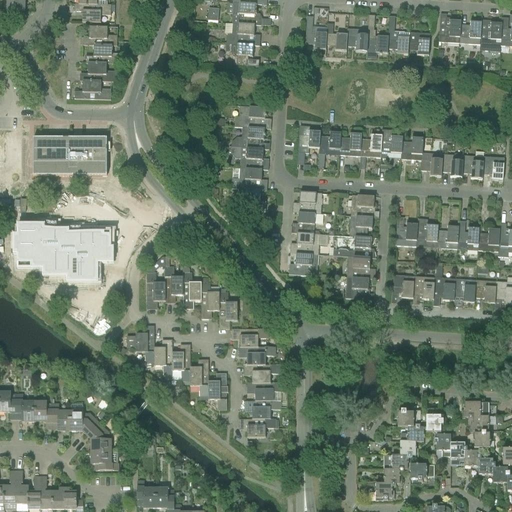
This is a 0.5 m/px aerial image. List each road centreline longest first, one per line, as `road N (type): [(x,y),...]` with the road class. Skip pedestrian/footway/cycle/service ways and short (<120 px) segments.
road 1 (residential): [(189,209),(137,260),(132,310),(229,366),(231,421)]
road 2 (unclassified): [(511,317),(380,309),(385,188)]
road 3 (unclassified): [(511,344),(299,334)]
road 4 (unclassified): [(288,183),(277,170),(285,12),(295,0)]
road 5 (residential): [(353,439),(356,505),(394,511),(449,492),(468,500)]
road 6 (residential): [(353,439),(374,433),(398,395),(410,391),(511,405)]
road 7 (tertiary): [(299,334),(189,209)]
road 8 (tertiary): [(12,48),(50,111),(131,115)]
road 9 (residential): [(0,450),(38,450),(116,511)]
road 10 (unclassified): [(511,197),(385,188)]
road 11 (tertiary): [(169,0),(131,115)]
